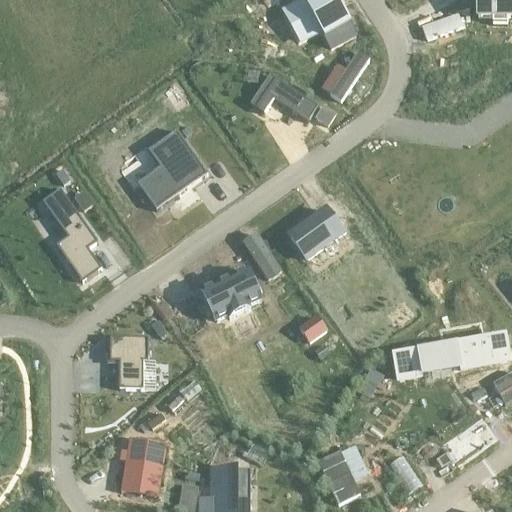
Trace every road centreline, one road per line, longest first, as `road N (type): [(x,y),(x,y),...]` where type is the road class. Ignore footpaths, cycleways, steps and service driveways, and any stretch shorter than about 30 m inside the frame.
road 1 (residential): [(370,0),(394,50),(377,112),(55,346)]
road 2 (residential): [(82,511),(62,482),(55,346)]
